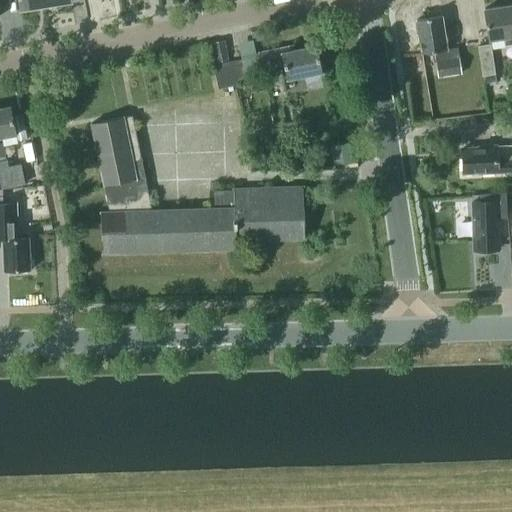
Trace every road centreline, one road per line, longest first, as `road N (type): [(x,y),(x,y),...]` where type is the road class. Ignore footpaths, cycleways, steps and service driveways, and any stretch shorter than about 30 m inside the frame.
road 1 (tertiary): [(67,343),(412,332)]
road 2 (unclassified): [(412,332),(369,0)]
road 3 (residential): [(23,61),(318,0)]
road 4 (residential): [(67,343),(58,227),(23,61)]
